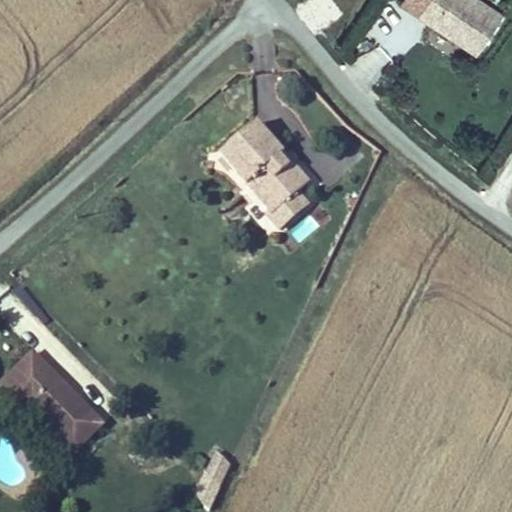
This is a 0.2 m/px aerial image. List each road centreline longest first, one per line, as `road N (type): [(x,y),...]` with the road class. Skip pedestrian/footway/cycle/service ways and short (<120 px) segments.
road 1 (unclassified): [(0,243),(267,0)]
road 2 (unclassified): [(274,0),(357,99),(511,228)]
